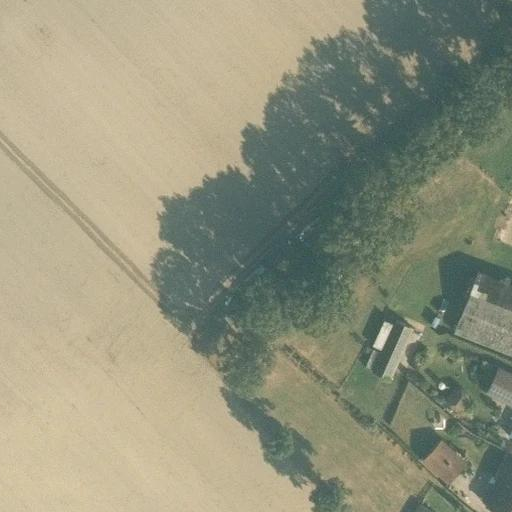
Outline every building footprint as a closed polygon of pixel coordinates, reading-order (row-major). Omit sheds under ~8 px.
[(511,285),(476,272),(452,334),(510,357),(511,352),(511,285)] [(391,315),(367,366),(392,378),(416,326),(391,315)] [(484,394),(511,408),(511,406),(511,375),(497,368),(484,394)] [(446,398),(447,406),(454,412),(462,410),(468,403),(468,394),(460,389),(452,390),(446,398)] [(466,464),(440,441),(420,462),(446,485),(466,464)] [(511,511),(511,466),(501,461),(492,477),(490,477),(479,500),(485,503),(484,506),(496,511),(511,511)]
